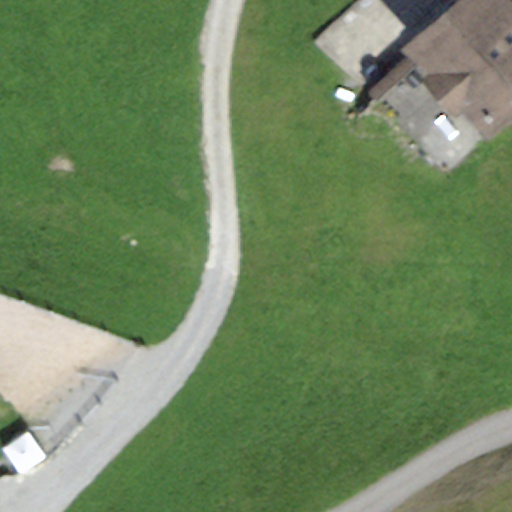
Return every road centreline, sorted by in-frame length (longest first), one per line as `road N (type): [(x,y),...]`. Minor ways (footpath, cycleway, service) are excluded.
road 1 (track): [(41,511),(110,409),(211,295),(195,57),(215,0)]
road 2 (unclassified): [(346,511),(511,420)]
